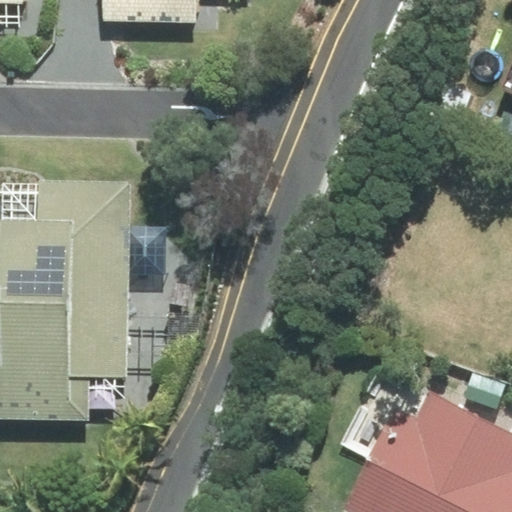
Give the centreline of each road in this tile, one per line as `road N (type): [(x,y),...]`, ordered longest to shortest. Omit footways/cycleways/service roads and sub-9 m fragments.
road 1 (residential): [(121,511),(300,115)]
road 2 (residential): [(0,108),(300,115)]
road 3 (residential): [(300,115),(360,0)]
